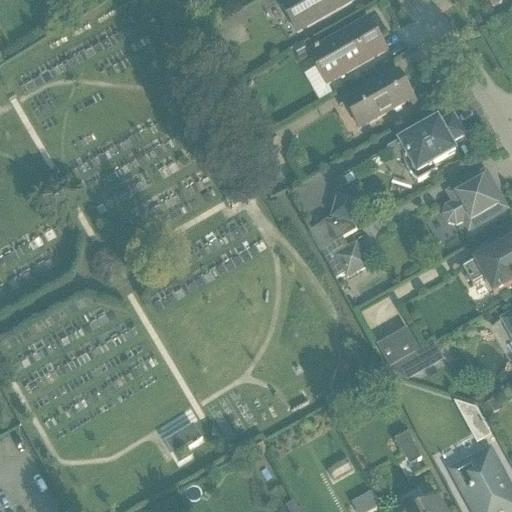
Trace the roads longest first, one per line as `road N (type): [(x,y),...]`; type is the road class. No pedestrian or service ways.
road 1 (unknown): [(511,242),(406,289),(403,328)]
road 2 (residential): [(503,122),(414,0)]
